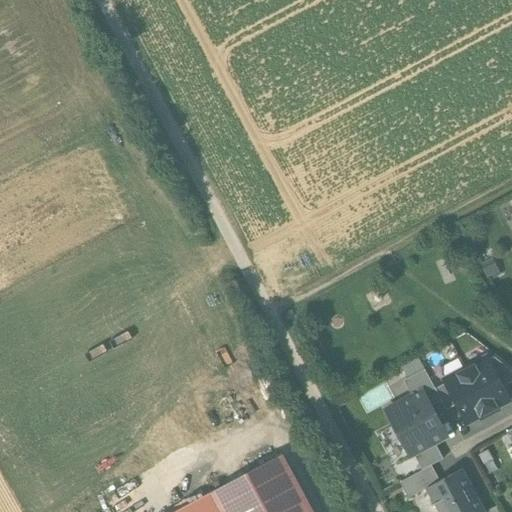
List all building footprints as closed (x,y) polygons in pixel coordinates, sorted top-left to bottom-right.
[(511,368),(496,356),(488,360),(502,388),(511,383),(511,368)] [(488,360),(486,358),(444,380),(446,385),(457,406),(467,425),(479,419),(480,420),(499,410),(499,408),(510,402),(502,388),(488,360)] [(430,381),(425,371),(404,381),(413,398),(386,412),(410,458),(414,456),(435,444),(447,438),(431,408),(420,386),(430,381)] [(435,390),(430,381),(420,386),(431,408),(441,402),(435,390)] [(457,406),(446,385),(435,390),(441,402),(446,411),(457,406)] [(414,456),(422,472),(431,467),(443,460),(435,444),(414,456)] [(220,511),(312,511),(283,457),(211,495),(220,511)] [(426,490),(440,483),(431,467),(422,472),(400,484),(408,500),(426,490)] [(440,483),(426,490),(437,511),(484,511),(462,471),(440,483)] [(220,511),(211,495),(177,511),(220,511)]
